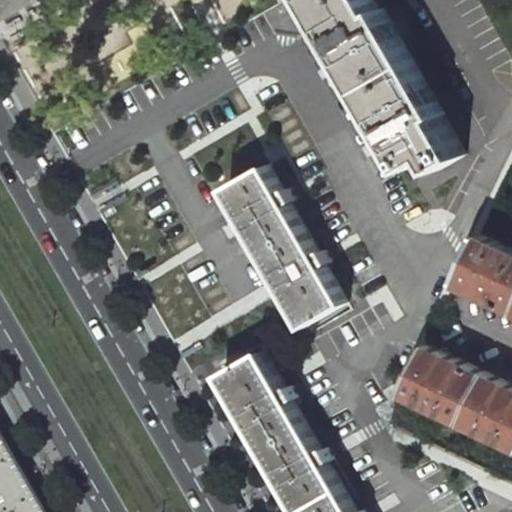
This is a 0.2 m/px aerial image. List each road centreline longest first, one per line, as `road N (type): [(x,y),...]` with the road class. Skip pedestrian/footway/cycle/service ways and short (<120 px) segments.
road 1 (secondary): [(209,511),(0,154)]
road 2 (secondary): [(0,307),(117,511)]
